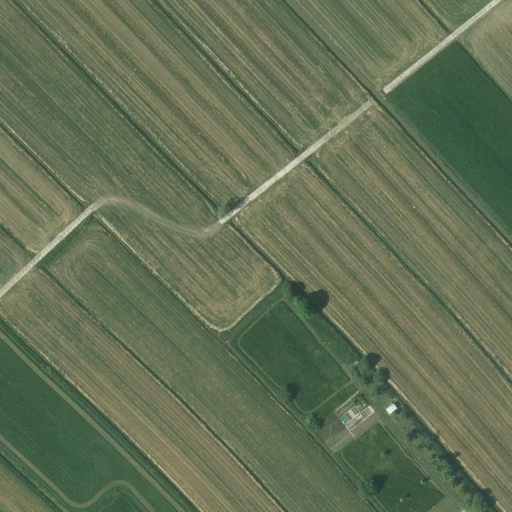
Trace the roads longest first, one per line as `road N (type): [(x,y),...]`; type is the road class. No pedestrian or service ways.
road 1 (unclassified): [(222,214),(488,0)]
road 2 (track): [(467,511),(304,325)]
